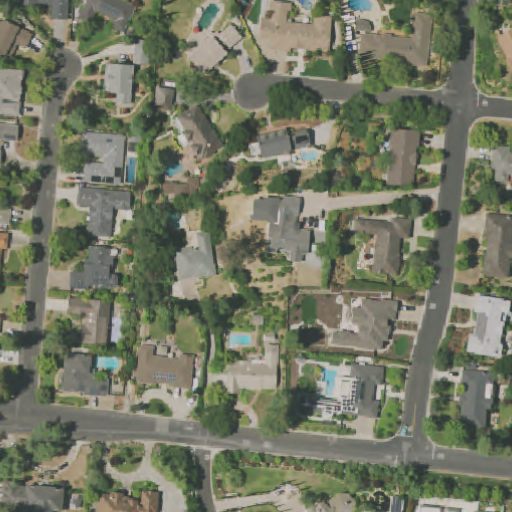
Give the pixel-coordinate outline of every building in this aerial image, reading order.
[(68,0),(18,0),(18,4),(51,6),(51,19),(68,20),(68,0)] [(136,5),(123,0),(86,0),(78,18),(88,22),(92,23),(97,12),(114,19),(113,28),(124,33),(136,5)] [(332,16),(314,15),(313,24),(289,22),(290,2),(269,1),(268,17),(261,16),(259,39),(269,40),(268,50),(290,52),(290,49),(329,52),(332,16)] [(33,34),(0,18),(0,56),(10,61),(17,45),(26,49),(33,34)] [(355,31),(370,32),(371,21),(356,20),(355,31)] [(244,39),(229,22),(188,58),(203,75),(244,39)] [(423,64),(426,23),(413,22),(412,37),(361,33),(359,59),(423,64)] [(511,70),(511,29),(496,36),(511,70)] [(134,64),(148,65),(149,40),(135,40),(134,64)] [(103,92),(117,93),(116,103),(131,104),(133,65),(105,64),(103,92)] [(0,114),(20,116),(23,70),(0,68),(0,114)] [(171,111),(176,81),(159,79),(155,108),(171,111)] [(198,161),(223,148),(200,104),(174,117),(198,161)] [(19,125),(0,123),(0,167),(1,168),(2,140),(18,141),(19,125)] [(386,184),(415,186),(419,130),(390,129),(386,184)] [(122,185),(125,135),(83,132),(81,155),(103,157),(103,163),(85,162),(83,182),(122,185)] [(511,152),(509,152),(510,147),(492,146),(491,169),(495,170),(495,182),(508,183),(508,176),(511,175),(511,152)] [(175,198),(199,198),(198,177),(186,178),(186,183),(163,183),(163,193),(174,193),(175,198)] [(88,236),(111,237),(113,209),(130,210),(131,191),(78,188),(77,205),(89,206),(88,236)] [(269,222),(266,253),(277,254),(277,250),(291,251),(290,262),(302,263),(303,254),(308,255),(310,230),(297,229),(300,197),(282,195),(282,199),(254,196),(251,220),(269,222)] [(0,223),(10,224),(11,208),(0,207),(0,223)] [(510,278),(511,257),(511,215),(487,213),(482,276),(510,278)] [(355,218),(354,232),(376,234),(372,272),(397,275),(401,238),(409,239),(411,219),(392,217),(392,222),(355,218)] [(216,275),(209,231),(196,233),(198,246),(173,251),(179,281),(216,275)] [(0,278),(1,249),(8,249),(9,232),(0,232),(0,278)] [(70,286),(117,290),(118,274),(113,274),(115,248),(88,246),(86,272),(71,271),(70,286)] [(500,357),(509,300),(476,295),(474,312),(477,313),(474,335),(469,334),(467,352),(500,357)] [(79,343),(108,346),(111,301),(69,298),(67,314),(81,315),(79,343)] [(398,301),(362,298),(361,308),(353,307),(352,324),(358,325),(358,333),(332,331),(331,345),(382,349),(383,341),(388,341),(390,320),(396,321),(398,301)] [(276,390),(278,345),(266,344),(265,363),(226,361),(225,393),(241,393),(241,389),(276,390)] [(194,356),(180,355),(180,358),(153,356),(154,346),(139,345),(136,384),(192,387),(194,356)] [(107,396),(109,378),(95,377),(95,369),(91,369),(92,355),(64,353),(61,393),(107,396)] [(339,401),(301,397),(300,411),(377,419),(379,401),(373,400),(374,384),(382,385),(384,367),(351,363),(349,379),(341,378),(339,401)] [(460,426),(485,428),(487,408),(492,409),(495,372),(462,370),(459,406),(461,406),(460,426)] [(58,511),(61,511),(64,489),(21,484),(21,481),(4,480),(1,509),(31,511),(52,511),(53,511),(58,511)] [(97,511),(157,511),(160,493),(142,490),(141,498),(101,492),(97,511)] [(354,511),(356,511),(356,504),(348,493),(339,493),(323,504),(308,503),(307,511),(354,511)]
